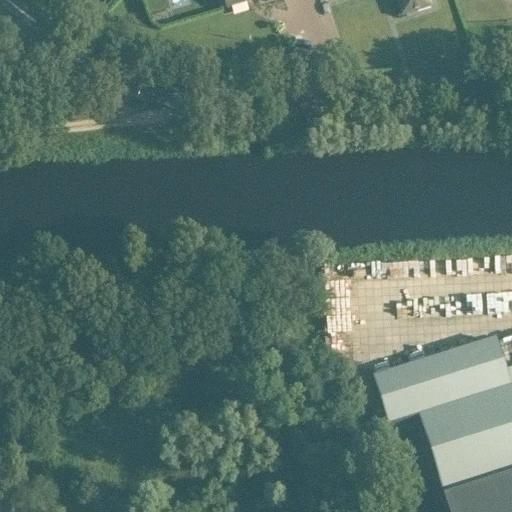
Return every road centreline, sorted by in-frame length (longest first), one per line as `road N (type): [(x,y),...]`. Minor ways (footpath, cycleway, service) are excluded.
road 1 (tertiary): [(511,90),(311,103),(180,95),(64,53),(0,9)]
road 2 (unclassified): [(395,511),(283,360),(247,324),(205,302),(0,287)]
road 3 (track): [(180,95),(155,117),(0,130)]
